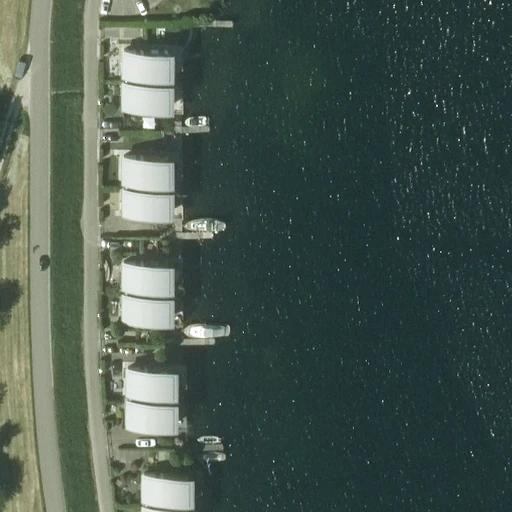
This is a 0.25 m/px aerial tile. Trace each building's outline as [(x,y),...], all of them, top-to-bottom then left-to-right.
[(122,44),(123,82),(140,82),(140,78),(142,78),(142,74),(182,74),(182,44),(122,44)] [(140,82),(123,82),(123,112),(183,112),(182,74),(142,74),(142,78),(140,78),(140,82)] [(123,150),(123,188),(140,188),(140,184),(142,184),(142,180),(183,180),(182,150),(123,150)] [(140,188),(123,188),(123,218),(183,218),(183,180),(142,180),(142,184),(140,184),(140,188)] [(123,256),(123,294),(140,294),(140,290),(142,290),(142,286),(183,286),(182,256),(123,256)] [(140,294),(123,294),(123,325),(183,325),(183,286),(142,286),(142,290),(140,290),(140,294)] [(146,392),(186,392),(186,362),(126,362),(126,400),(144,400),(144,396),(146,396),(146,392)] [(186,431),(186,392),(146,392),(146,396),(144,396),(144,400),(126,400),(126,431),(186,431)] [(162,498),(202,498),(202,468),(142,468),(142,506),(159,506),(159,502),(162,502),(162,498)] [(202,511),(202,498),(162,498),(162,502),(159,502),(159,506),(142,506),(142,511),(202,511)]
